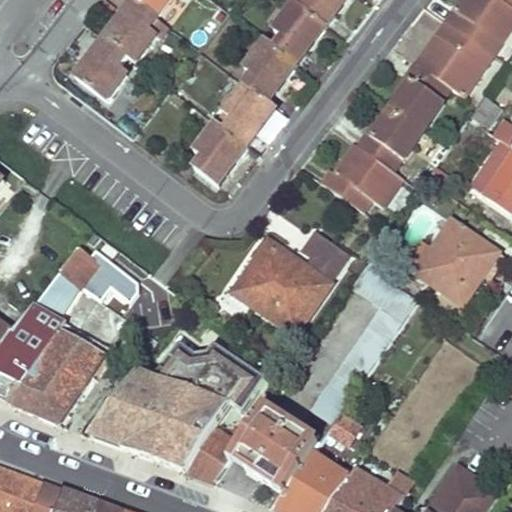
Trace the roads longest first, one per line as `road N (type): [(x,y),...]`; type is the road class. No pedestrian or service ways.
road 1 (residential): [(22,78),(216,224),(248,206),(410,0)]
road 2 (secondary): [(172,511),(0,441)]
